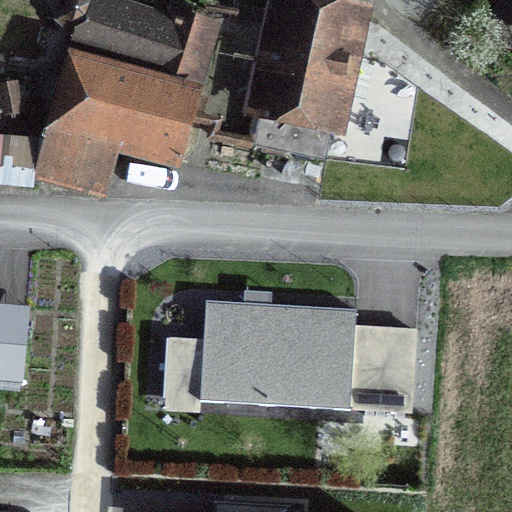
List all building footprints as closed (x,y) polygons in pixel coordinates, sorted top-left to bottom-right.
[(208,30),(111,0),(87,0),(77,34),(195,71),(208,30)] [(354,0),(274,0),(255,108),(332,123),(354,0)] [(187,89),(69,57),(38,167),(92,181),(106,129),(171,147),(187,89)] [(200,401),(410,412),(415,330),(355,327),(356,310),(206,301),(200,401)] [(18,311),(0,309),(0,381),(13,382),(18,311)] [(289,511),(290,506),(228,502),(227,511),(289,511)]
